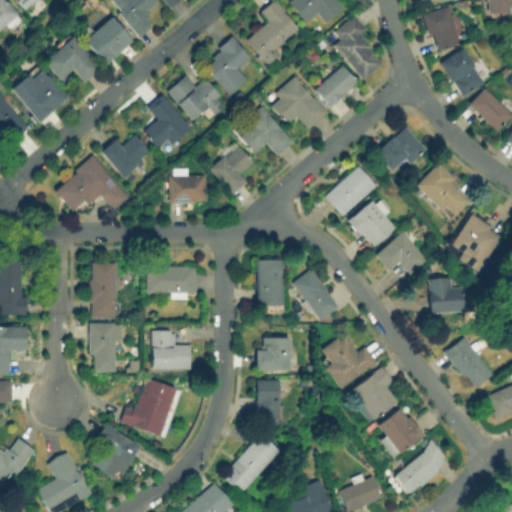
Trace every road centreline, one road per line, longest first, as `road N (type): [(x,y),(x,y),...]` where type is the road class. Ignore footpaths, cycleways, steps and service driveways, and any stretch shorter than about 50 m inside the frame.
road 1 (residential): [(246,230),(224,256),(225,373),(205,442),(181,474),(121,511)]
road 2 (residential): [(222,0),(0,189)]
road 3 (residential): [(246,230),(305,234),(328,247),(448,408)]
road 4 (residential): [(246,230),(57,234),(0,207)]
road 5 (residential): [(388,0),(428,104),(463,147),(511,185)]
road 6 (residential): [(414,79),(246,230)]
road 7 (residential): [(57,234),(57,398)]
